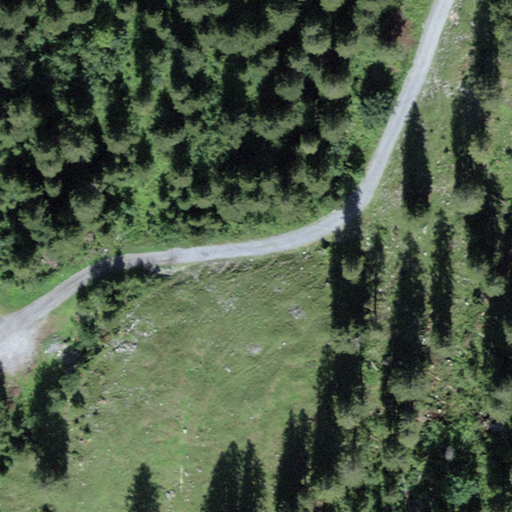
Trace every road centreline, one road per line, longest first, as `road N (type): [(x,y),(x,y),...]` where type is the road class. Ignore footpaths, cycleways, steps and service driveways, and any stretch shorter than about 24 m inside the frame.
road 1 (track): [(176,253),(294,239),(349,218),(369,201),(450,0)]
road 2 (unclassified): [(0,332),(103,267),(176,253)]
